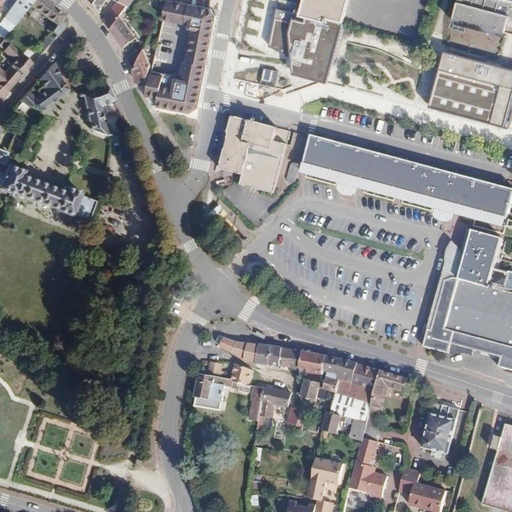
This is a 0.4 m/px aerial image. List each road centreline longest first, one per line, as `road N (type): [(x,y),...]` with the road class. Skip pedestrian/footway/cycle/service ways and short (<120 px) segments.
road 1 (tertiary): [(511,397),(275,323),(215,288)]
road 2 (residential): [(187,511),(169,475),(174,409),(186,348),(215,288)]
road 3 (tertiary): [(176,215),(123,87),(81,18)]
road 4 (residential): [(221,54),(200,166),(176,215)]
road 5 (residential): [(81,18),(0,109)]
